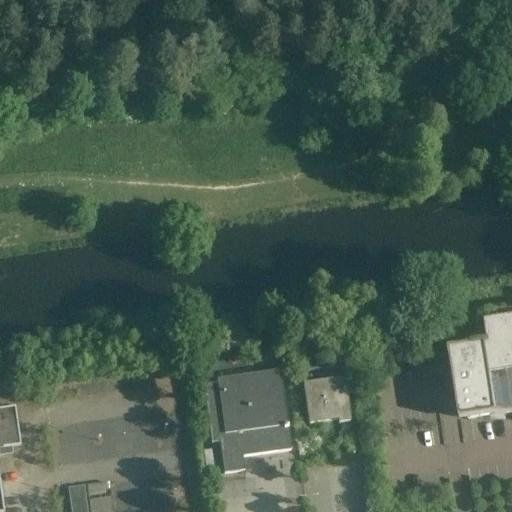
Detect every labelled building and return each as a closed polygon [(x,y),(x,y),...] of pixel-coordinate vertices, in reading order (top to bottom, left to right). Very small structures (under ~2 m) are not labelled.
[(484,348),(449,353),(458,409),(465,408),(467,422),(511,415),(511,320),(481,325),(484,348)] [(216,385),(203,387),(211,445),(219,444),(220,449),(224,476),(245,473),(243,459),(291,452),(280,372),(216,381),(216,385)] [(300,386),(306,427),(336,423),(336,426),(351,424),(344,380),(300,386)] [(95,382),(44,387),(46,410),(60,409),(59,404),(68,403),(67,394),(88,392),(91,412),(98,412),(95,382)] [(0,511),(1,511),(0,503),(0,450),(9,449),(20,447),(14,408),(0,409),(0,511)] [(89,511),(112,511),(109,486),(87,489),(89,511)] [(87,511),(84,490),(68,492),(70,511),(87,511)]
